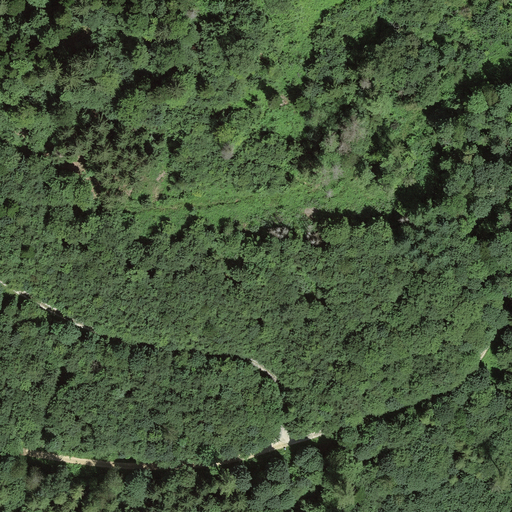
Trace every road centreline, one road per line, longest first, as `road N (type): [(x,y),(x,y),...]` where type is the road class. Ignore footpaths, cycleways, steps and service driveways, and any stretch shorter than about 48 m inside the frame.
road 1 (track): [(0,445),(139,466),(234,459),(459,380),(511,301)]
road 2 (track): [(277,446),(285,403),(277,378),(261,365),(118,336),(0,276)]
